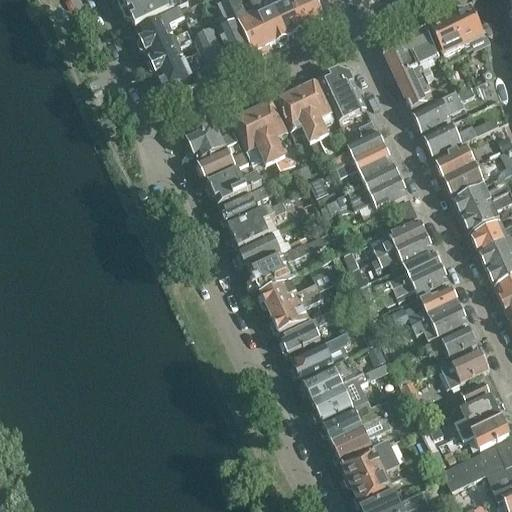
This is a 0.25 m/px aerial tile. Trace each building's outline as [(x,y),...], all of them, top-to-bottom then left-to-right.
[(119,0),(117,5),(121,14),(150,0),(119,0)] [(167,0),(150,0),(121,14),(126,23),(131,25),(135,34),(188,9),(184,0),(183,0),(170,6),(167,0)] [(225,0),(228,5),(253,58),(258,56),(262,57),(268,55),(269,50),(271,50),(247,0),(244,0),(238,3),(236,0),(225,0)] [(247,0),(271,50),(276,47),(280,49),(286,46),(287,42),(289,41),(271,5),(263,9),(258,0),(247,0)] [(269,0),(271,5),(289,41),(294,39),(298,40),(303,38),(305,34),(306,33),(290,0),(282,0),(281,1),(280,0),(269,0)] [(290,0),(306,33),(311,31),(313,33),(318,31),(322,20),(312,0),(290,0)] [(228,5),(218,10),(226,28),(230,26),(231,30),(218,36),(233,68),(234,68),(238,69),(243,66),(245,63),(253,59),(253,58),(228,5)] [(458,20),(450,24),(464,52),(484,42),(471,14),(468,16),(465,15),(459,18),(458,20)] [(146,58),(147,59),(176,44),(170,33),(185,26),(180,16),(136,37),(140,45),(138,50),(141,56),(146,58)] [(228,70),(230,70),(214,36),(200,43),(198,39),(202,37),(195,21),(184,26),(185,26),(209,79),(217,76),(221,77),(226,74),(228,70)] [(464,52),(450,24),(443,28),(440,27),(434,29),(433,32),(430,34),(444,62),(464,52)] [(426,33),(405,43),(419,72),(439,62),(426,33)] [(156,79),(157,80),(186,66),(180,55),(192,49),(187,39),(176,44),(147,59),(150,66),(148,71),(151,77),(156,79)] [(389,51),(385,61),(386,61),(396,83),(412,75),(419,72),(405,43),(389,51)] [(186,66),(157,80),(160,87),(158,93),(161,99),(166,101),(167,102),(207,83),(205,78),(194,83),(190,76),(202,71),(197,61),(186,66)] [(430,73),(424,76),(428,85),(434,82),(430,73)] [(366,114),(349,78),(348,79),(339,75),(338,75),(319,84),(339,127),(366,114)] [(412,75),(396,83),(408,108),(408,109),(411,116),(433,106),(429,98),(424,101),(412,75)] [(489,75),(481,79),(484,86),(493,82),(489,75)] [(303,94),(297,97),(326,160),(335,155),(329,142),(323,130),(334,124),(332,119),(317,88),(315,89),(311,88),(306,90),(304,94),(303,95),(303,94)] [(469,93),(413,119),(422,139),(451,125),(445,114),(460,107),(459,105),(472,99),(469,93)] [(326,160),(297,97),(291,100),(290,101),(286,100),(280,102),(279,106),(277,107),(294,143),(305,138),(310,149),(311,150),(312,149),(319,163),(326,160)] [(260,115),(253,118),(276,168),(285,164),(276,144),(287,139),(273,109),(271,110),(267,108),(261,111),(260,115)] [(276,168),(253,118),(246,122),(241,120),(236,123),(234,127),(232,128),(251,169),(263,163),(267,172),(276,168)] [(371,125),(359,131),(364,142),(376,136),(371,125)] [(198,167),(227,153),(238,148),(233,137),(228,126),(216,132),(187,145),(188,147),(186,152),(189,158),(194,159),(195,161),(195,160),(198,167)] [(424,142),(433,162),(476,142),(488,136),(484,128),(472,134),(458,140),(452,129),(424,142)] [(332,167),(336,175),(384,152),(376,136),(346,150),(350,158),(332,167)] [(435,165),(444,186),(479,169),(478,166),(474,168),(466,150),(435,165)] [(358,176),(361,183),(392,169),(384,152),(336,175),(340,184),(358,176)] [(204,181),(208,189),(238,175),(248,170),(243,158),(231,164),(227,153),(198,167),(198,168),(196,173),(199,179),(204,181)] [(500,176),(496,179),(499,184),(510,179),(511,177),(511,153),(500,159),(506,171),(501,173),(500,176)] [(331,218),(337,215),(400,185),(392,169),(361,183),(365,191),(347,199),(327,209),(331,218)] [(444,186),(454,206),(483,192),(485,191),(477,174),(481,173),(479,169),(444,186)] [(307,170),(299,174),(304,185),(312,181),(307,170)] [(238,175),(208,189),(209,190),(206,195),(210,202),(215,203),(215,204),(216,204),(219,210),(262,190),(257,180),(243,186),(238,175)] [(400,185),(337,215),(339,219),(356,217),(359,215),(363,222),(407,201),(400,185)] [(273,188),(264,192),(219,213),(222,220),(220,224),(222,229),(227,230),(228,232),(259,218),(255,209),(278,198),(273,188)] [(454,206),(462,223),(510,200),(506,191),(487,200),(483,192),(454,206)] [(309,195),(282,207),(287,217),(313,204),(309,195)] [(511,203),(510,200),(462,223),(469,239),(499,225),(495,217),(511,209),(511,203)] [(391,213),(399,231),(417,223),(409,205),(391,213)] [(238,254),(278,236),(272,224),(287,217),(282,207),(228,233),(232,240),(231,245),(234,252),(238,254)] [(374,256),(378,264),(426,241),(419,226),(388,240),(392,248),(374,256)] [(470,242),(479,260),(511,243),(511,233),(505,237),(501,228),(470,242)] [(245,268),(249,276),(306,249),(310,247),(306,239),(284,249),(278,236),(238,254),(239,256),(238,260),(240,266),(245,268)] [(393,276),(403,271),(433,257),(426,241),(378,264),(372,267),(376,275),(390,268),(393,276)] [(511,243),(479,260),(486,276),(511,263),(511,243)] [(306,249),(249,276),(252,282),(253,285),(251,289),(253,295),(258,295),(259,298),(298,279),(292,267),(311,258),(306,249)] [(342,261),(350,277),(359,273),(352,257),(342,261)] [(382,300),(392,295),(441,272),(433,257),(403,271),(406,278),(375,293),(379,301),(382,300)] [(511,263),(486,276),(495,293),(511,284),(511,263)] [(441,272),(392,295),(397,305),(399,308),(407,304),(405,299),(414,295),(418,302),(448,288),(441,272)] [(353,291),(354,294),(368,287),(370,287),(367,280),(363,282),(359,273),(350,277),(356,290),(353,291)] [(270,320),(320,297),(338,289),(331,274),(318,281),(315,275),(310,277),(316,290),(297,299),(291,286),(260,300),(261,302),(259,306),(262,312),(266,313),(267,315),(268,315),(270,320)] [(511,284),(495,293),(502,309),(511,303),(511,284)] [(354,294),(361,310),(373,304),(369,295),(371,294),(368,287),(354,294)] [(408,323),(412,332),(458,310),(449,291),(420,305),(425,315),(408,323)] [(328,293),(320,297),(322,303),(331,299),(328,293)] [(392,295),(382,300),(387,310),(388,310),(397,305),(392,295)] [(279,341),(280,341),(310,326),(304,313),(323,305),(322,303),(320,297),(270,320),(273,326),(272,326),(273,328),(272,332),(274,338),(278,339),(279,341)] [(511,303),(502,309),(509,324),(511,322),(511,303)] [(361,310),(368,325),(380,319),(373,304),(361,310)] [(458,310),(412,332),(417,341),(433,333),(438,343),(467,329),(458,310)] [(310,326),(280,341),(283,347),(282,347),(283,349),(281,352),(284,358),(288,359),(288,360),(320,345),(315,334),(340,322),(337,314),(310,326)] [(374,337),(368,325),(360,328),(366,341),(374,337)] [(445,352),(450,363),(477,350),(468,331),(426,352),(429,360),(445,352)] [(299,383),(300,385),(333,369),(328,359),(350,348),(346,340),(291,366),(295,372),(294,372),(295,374),(293,377),(296,382),(299,383)] [(385,366),(378,352),(369,356),(376,370),(385,366)] [(480,355),(451,369),(441,374),(450,394),(489,375),(480,355)] [(401,393),(413,387),(416,385),(404,361),(389,368),(401,393)] [(311,407),(387,372),(386,369),(364,379),(360,371),(338,381),(334,372),(302,387),(303,390),(300,393),(303,399),(308,399),(311,407)] [(321,427),(322,429),(354,414),(346,398),(383,380),(384,382),(391,379),(387,372),(311,407),(316,417),(313,421),(316,427),(321,427)] [(468,394),(474,408),(496,398),(489,384),(468,394)] [(413,387),(401,393),(412,415),(424,408),(413,387)] [(456,432),(460,440),(500,421),(496,414),(499,413),(495,403),(492,404),(490,401),(461,415),(467,427),(456,432)] [(387,409),(379,412),(381,416),(383,421),(390,417),(387,409)] [(327,441),(328,443),(332,450),(385,425),(381,416),(379,412),(358,422),(354,414),(322,429),(323,431),(320,435),(323,441),(327,441)] [(500,421),(460,440),(463,448),(474,443),(480,455),(509,441),(507,438),(510,437),(506,427),(503,429),(500,421)] [(341,469),(342,472),(382,453),(376,440),(368,444),(365,439),(387,429),(385,425),(332,450),(336,459),(333,463),(336,468),(341,469)] [(437,426),(427,431),(434,444),(444,439),(437,426)] [(511,444),(442,478),(451,498),(486,481),(507,471),(508,473),(511,471),(511,444)] [(353,496),(396,476),(399,474),(388,450),(382,453),(342,472),(347,481),(344,485),(347,491),(351,491),(353,496)] [(507,471),(486,481),(496,502),(511,494),(511,471),(508,473),(507,471)] [(369,511),(394,500),(389,490),(400,485),(396,476),(353,496),(357,502),(354,506),(356,511),(369,511)] [(511,511),(511,494),(496,502),(499,509),(504,507),(506,511),(511,511)] [(427,511),(423,503),(403,511),(400,511),(395,500),(394,500),(369,511),(427,511)]
